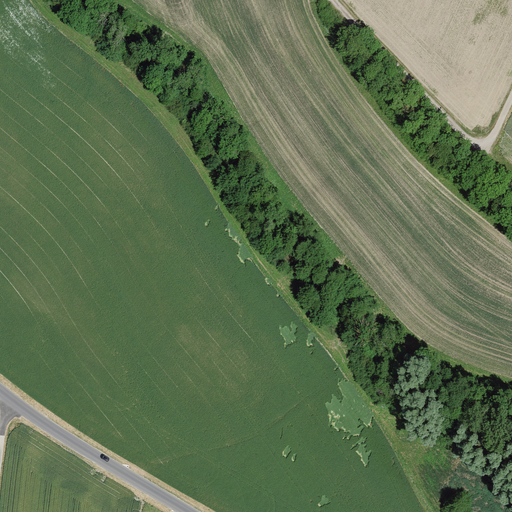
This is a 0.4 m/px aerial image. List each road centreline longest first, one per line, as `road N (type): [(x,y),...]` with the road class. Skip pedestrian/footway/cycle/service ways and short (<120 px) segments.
road 1 (track): [(332,0),(465,139),(484,148),(511,104)]
road 2 (tertiary): [(190,511),(0,391)]
